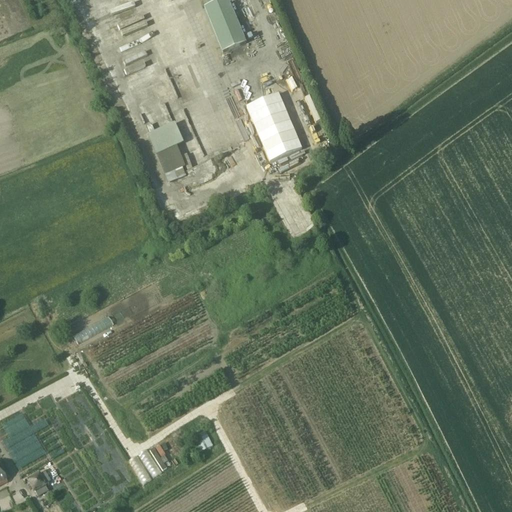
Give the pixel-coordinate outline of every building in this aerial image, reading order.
[(228,0),(203,0),(208,9),(204,10),(222,56),(245,47),(226,1),(228,0)] [(110,16),(129,9),(131,14),(136,12),(133,2),(108,11),(110,16)] [(192,23),(171,30),(174,38),(195,30),(192,23)] [(178,51),(198,42),(195,36),(176,44),(178,51)] [(124,66),(145,57),(143,52),(122,61),(124,66)] [(182,67),(183,73),(209,67),(207,61),(182,67)] [(126,82),(152,74),(150,66),(143,68),(142,63),(122,69),(126,82)] [(278,96),(247,109),(270,164),(301,151),(278,96)] [(146,134),(165,182),(186,174),(175,147),(180,145),(172,124),(146,134)] [(209,158),(225,152),(223,147),(207,153),(209,158)] [(205,433),(193,439),(200,453),(212,447),(205,433)] [(0,487),(8,483),(0,465),(0,487)] [(40,473),(26,481),(34,494),(35,494),(46,487),(47,486),(40,473)]
